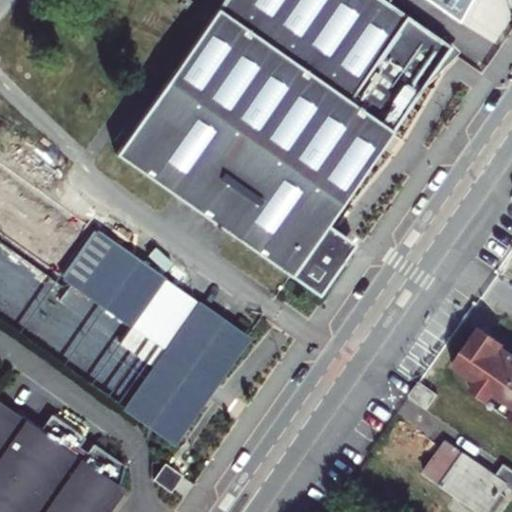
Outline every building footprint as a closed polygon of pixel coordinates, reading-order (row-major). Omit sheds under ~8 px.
[(441,45),(376,0),(223,0),(117,153),(320,294),(351,249),(323,229),(424,83),(452,57),(441,45)] [(433,0),(462,20),(472,0),(433,0)] [(192,369),(151,426),(174,441),(247,337),(98,232),(64,280),(167,351),(192,369)] [(511,356),(501,349),(504,344),(480,328),(451,368),(473,384),(467,392),(485,405),(493,396),(511,409),(511,413),(508,420),(511,423),(511,356)] [(167,351),(127,409),(151,426),(192,369),(167,351)] [(511,409),(493,396),(485,405),(508,420),(511,413),(511,409)] [(0,404),(0,511),(108,511),(115,499),(120,484),(124,468),(52,416),(40,432),(0,404)] [(484,511),(503,485),(442,443),(421,472),(477,511),(484,511)] [(168,462),(154,479),(169,490),(171,492),(183,474),(168,462)]
